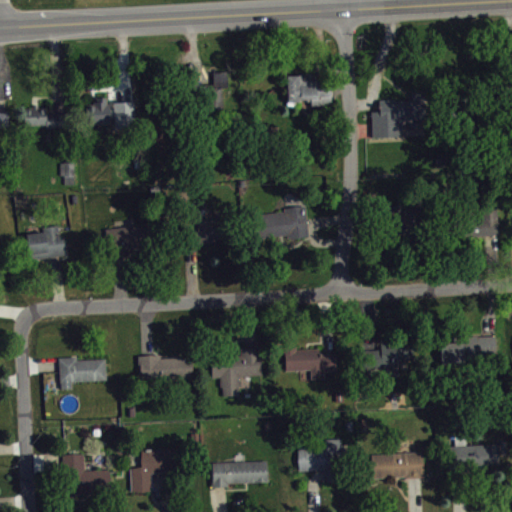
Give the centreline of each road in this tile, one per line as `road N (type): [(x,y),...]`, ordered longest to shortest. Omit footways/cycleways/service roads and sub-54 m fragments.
road 1 (residential): [(25,313),(511,282)]
road 2 (secondary): [(0,25),(482,0)]
road 3 (residential): [(334,293),(350,145),(343,7)]
road 4 (residential): [(28,511),(25,313)]
